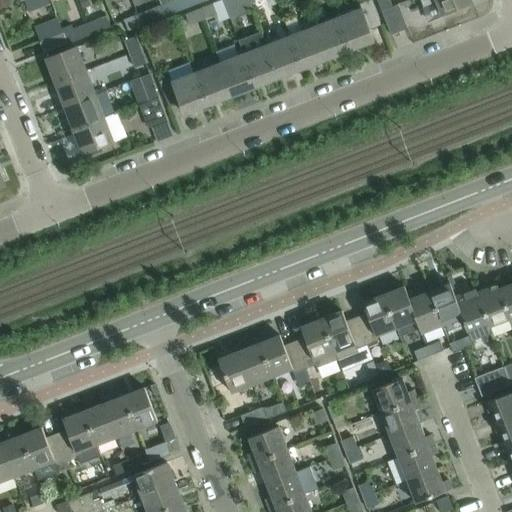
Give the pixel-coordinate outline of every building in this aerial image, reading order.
[(172,0),(161,5),(165,16),(188,7),(185,0),(172,0)] [(250,1),(249,0),(223,0),(227,10),(250,1)] [(361,8),(337,18),(349,50),(373,41),(369,29),(381,25),(371,0),(368,0),(360,4),(361,8)] [(377,0),(381,10),(391,7),(388,0),(377,0)] [(472,3),(471,0),(420,0),(423,6),(436,1),(441,15),(472,3)] [(212,3),(199,9),(203,19),(216,14),(212,3)] [(136,14),(141,25),(165,16),(160,5),(136,14)] [(401,30),(391,7),(381,10),(390,34),(401,30)] [(203,19),(199,9),(185,14),(189,25),(203,19)] [(123,19),(127,30),(141,25),(136,14),(123,19)] [(110,15),(87,24),(91,34),(114,25),(110,15)] [(349,50),(337,18),(313,27),(326,59),(349,50)] [(91,34),(87,24),(73,29),(77,39),(91,34)] [(326,59),(313,27),(290,36),(302,68),(326,59)] [(39,41),(44,52),(67,42),(65,38),(63,31),(39,41)] [(124,40),(129,54),(140,50),(135,36),(124,40)] [(302,68),(290,36),(266,45),(279,77),(302,68)] [(279,77),(266,45),(243,54),(255,86),(279,77)] [(86,70),(77,46),(46,58),(55,82),(86,70)] [(145,63),(140,50),(129,54),(135,67),(145,63)] [(255,86),(243,54),(219,63),(232,96),(255,86)] [(232,96),(219,63),(196,72),(208,105),(232,96)] [(95,94),(86,70),(55,82),(64,106),(95,94)] [(208,105),(196,72),(172,81),(170,77),(158,81),(168,107),(180,102),(184,114),(208,105)] [(140,103),(158,96),(153,83),(135,90),(140,103)] [(104,117),(95,94),(64,106),(73,129),(104,117)] [(158,96),(140,103),(150,128),(167,121),(158,96)] [(113,141),(104,117),(73,129),(82,153),(85,152),(86,156),(102,150),(100,146),(113,141)] [(462,317),(454,296),(455,296),(449,283),(428,291),(442,325),(461,317),(462,317)] [(511,283),(498,289),(511,322),(511,325),(511,283)] [(511,322),(498,289),(497,284),(476,292),(475,293),(487,322),(490,330),(511,322)] [(416,319),(408,299),(409,299),(404,286),(383,294),(396,328),(399,336),(419,328),(416,320),(416,319)] [(475,293),(476,292),(475,288),(455,296),(454,296),(462,317),(461,317),(468,336),(469,335),(472,343),(492,336),(490,330),(487,322),(475,293)] [(428,291),(409,299),(408,299),(416,319),(416,320),(419,328),(421,333),(442,325),(428,291)] [(396,328),(383,294),(362,302),(366,312),(355,317),(366,345),(378,340),(376,335),(396,328)] [(366,345),(355,317),(346,321),(341,310),(320,319),(336,359),(356,351),(355,349),(366,345)] [(336,359),(320,319),(300,326),(304,337),(294,341),(305,368),(316,364),(317,367),(336,359)] [(305,368),(294,341),(283,345),(279,335),(258,343),(271,376),(292,368),(294,373),(305,368)] [(456,340),(460,350),(473,345),(472,343),(469,335),(468,336),(456,340)] [(440,341),(426,346),(430,355),(443,350),(440,341)] [(271,376),(258,343),(238,351),(251,384),(271,376)] [(430,355),(426,346),(413,351),(417,360),(430,355)] [(251,384),(238,351),(218,359),(231,392),(251,384)] [(511,384),(504,366),(475,377),(482,396),(511,384)] [(372,389),(381,413),(417,398),(413,389),(407,392),(401,378),(372,389)] [(144,387),(123,395),(136,429),(157,421),(144,387)] [(493,422),(511,414),(511,391),(485,402),(489,412),(494,410),(498,419),(492,422),(493,422)] [(136,429),(123,395),(103,403),(116,437),(136,429)] [(420,407),(417,398),(381,413),(389,435),(419,424),(414,410),(420,407)] [(328,407),(332,418),(343,413),(339,402),(328,407)] [(116,437),(103,403),(82,411),(96,444),(116,437)] [(261,407),(260,407),(265,419),(285,411),(282,403),(270,408),(261,407)] [(265,419),(260,407),(240,415),(245,427),(265,419)] [(310,414),(315,425),(327,420),(322,409),(310,414)] [(96,444),(82,411),(62,419),(66,429),(55,433),(66,461),(67,461),(78,457),(81,463),(100,456),(96,444)] [(511,414),(493,422),(496,432),(502,430),(506,440),(500,442),(511,437),(511,414)] [(424,436),(419,424),(389,435),(398,457),(434,443),(430,434),(424,436)] [(247,454),(251,463),(286,449),(277,426),(248,437),(254,451),(247,454)] [(66,461),(55,433),(46,437),(42,427),(21,435),(34,468),(38,479),(57,472),(58,473),(70,469),(67,461),(66,461)] [(34,468),(21,435),(0,442),(0,444),(12,476),(34,468)] [(341,441),(345,452),(357,448),(352,436),(341,441)] [(511,455),(511,437),(500,442),(504,452),(510,450),(511,455)] [(145,450),(149,462),(170,454),(166,442),(145,450)] [(323,448),(328,459),(340,454),(335,443),(323,448)] [(437,452),(434,443),(398,457),(407,480),(437,469),(431,455),(437,452)] [(0,481),(12,476),(0,444),(0,481)] [(361,459),(357,448),(345,452),(350,463),(361,459)] [(295,471),(286,449),(251,463),(255,472),(261,469),(266,483),(295,471)] [(344,465),(340,454),(328,459),(332,470),(344,465)] [(138,455),(125,460),(128,470),(142,465),(138,455)] [(128,470),(125,460),(112,465),(115,475),(128,470)] [(133,474),(141,496),(175,483),(166,461),(133,474)] [(441,481),(437,469),(407,480),(415,502),(452,488),(448,479),(441,481)] [(304,494),(295,471),(266,483),(271,496),(265,498),(269,508),(304,494)] [(358,485),(362,497),(374,492),(370,481),(358,485)] [(159,511),(183,503),(175,483),(141,496),(147,511),(159,511)] [(341,492),(345,503),(357,499),(353,487),(341,492)] [(71,509),(72,511),(98,511),(104,510),(101,503),(99,498),(94,500),(90,491),(68,500),(71,509)] [(30,497),(33,506),(47,501),(43,492),(30,497)] [(378,503),(374,492),(362,497),(367,508),(378,503)] [(311,511),(304,494),(269,508),(270,511),(311,511)] [(440,511),(441,511),(452,508),(447,497),(436,501),(440,511)] [(113,499),(101,503),(104,510),(115,506),(113,499)] [(355,511),(361,510),(357,499),(345,503),(349,511),(355,511)] [(68,511),(71,511),(67,500),(56,505),(58,511),(68,511)] [(186,511),(183,503),(159,511),(186,511)]
